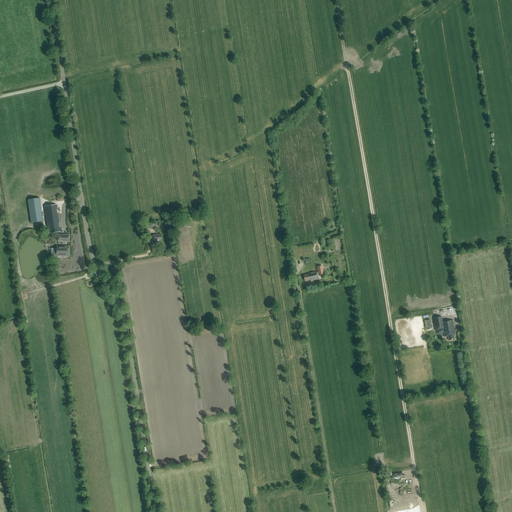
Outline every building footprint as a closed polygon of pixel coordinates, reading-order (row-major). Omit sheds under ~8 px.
[(39,198),(27,200),(31,223),(43,222),(39,198)] [(60,232),(56,205),(45,207),(48,234),(60,232)] [(158,246),(157,240),(161,239),(161,234),(151,236),(152,239),(149,240),(151,248),(158,246)] [(52,249),(52,256),(56,256),(56,257),(68,257),(69,248),(57,247),(57,250),(52,249)] [(316,273),(316,272),(307,273),(308,275),(303,276),(305,281),(310,280),(310,281),(318,280),(317,275),(318,275),(318,276),(324,275),(322,266),(317,267),(318,273),(316,273)] [(435,331),(437,330),(438,334),(444,333),(444,337),(448,336),(449,340),(454,339),(453,332),(455,332),(453,321),(442,323),(441,317),(433,318),(435,331)]
